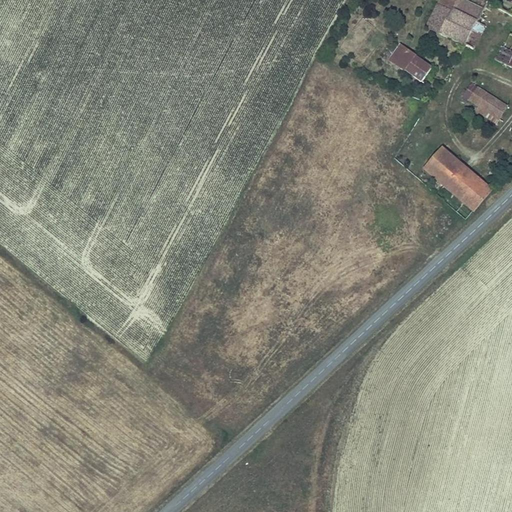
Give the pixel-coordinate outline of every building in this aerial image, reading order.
[(462,0),(439,0),(438,3),(476,22),(483,11),(462,0)] [(438,3),(426,27),(464,46),(467,41),(476,22),(438,3)] [(477,27),(471,44),(477,46),(483,29),(477,27)] [(400,47),(390,60),(421,83),(430,69),(400,47)] [(497,61),(511,69),(511,67),(511,52),(504,48),(497,61)] [(470,85),(463,96),(479,106),(477,111),(495,122),(505,106),(475,87),(474,88),(470,85)] [(444,187),(441,184),(458,163),(442,150),(424,170),(436,180),(432,186),(439,192),(444,187)] [(458,163),(441,184),(444,187),(473,212),(491,192),(458,163)]
